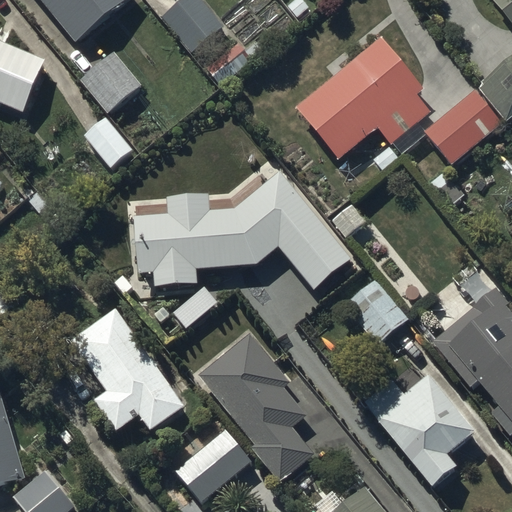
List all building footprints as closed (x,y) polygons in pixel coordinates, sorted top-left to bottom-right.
[(136,0),(35,0),(77,50),(137,1),(136,0)] [(195,0),(190,0),(163,24),(194,60),(224,34),(195,0)] [(511,31),(511,0),(489,0),(494,5),(492,8),(511,31)] [(0,37),(0,110),(23,120),(45,69),(0,49),(0,48),(5,44),(0,37)] [(424,97),(384,46),(295,117),(337,169),(378,136),(390,151),(374,164),(383,176),(426,142),(425,140),(426,140),(427,139),(418,129),(430,119),(417,103),(424,97)] [(253,68),(237,48),(204,73),(220,93),(253,68)] [(115,58),(81,85),(108,119),(142,91),(115,58)] [(511,121),(511,64),(483,89),(486,93),(481,97),(506,127),(511,121)] [(452,170),(501,129),(475,98),(427,139),(426,140),(452,170)] [(106,125),(85,143),(112,175),(133,157),(106,125)] [(169,222),(134,225),(140,283),(155,281),(156,295),(198,291),(197,278),(255,272),(279,255),(315,298),(352,268),(280,182),(235,219),(212,220),(211,204),(168,205),(169,222)] [(352,210),(332,226),(347,244),(367,228),(352,210)] [(375,286),(345,311),(380,351),(409,326),(375,286)] [(0,326),(16,314),(0,294),(0,326)] [(495,295),(432,349),(471,395),(479,389),(499,413),(492,418),(511,442),(511,441),(511,321),(506,314),(509,312),(495,295)] [(156,373),(116,317),(72,348),(108,400),(96,408),(118,439),(142,422),(152,437),(192,409),(163,368),(156,373)] [(250,341),(199,382),(255,450),(252,454),(282,490),(316,462),(294,435),(308,424),(285,395),(290,391),(250,341)] [(392,390),(366,411),(433,495),(457,476),(449,466),(476,444),(429,385),(404,405),(392,390)] [(0,397),(0,492),(26,485),(0,397)] [(202,440),(211,452),(178,478),(201,508),(250,469),(226,439),(221,443),(213,432),(202,440)] [(74,511),(46,478),(14,504),(20,511),(74,511)] [(376,511),(364,497),(345,511),(376,511)]
